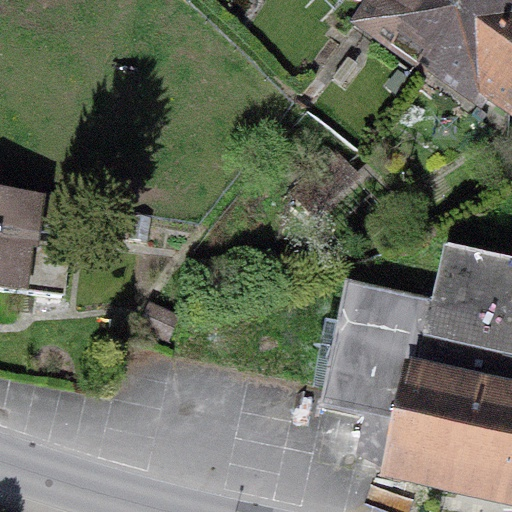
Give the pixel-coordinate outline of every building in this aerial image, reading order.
[(431,56),(471,0),(387,0),(376,16),(431,56)] [(511,0),(471,0),(431,56),(511,111),(511,0)] [(339,161),(294,199),(312,221),(358,183),(339,161)] [(0,300),(55,305),(63,212),(0,206),(0,300)] [(511,500),(511,263),(440,247),(426,311),(344,293),(318,410),(401,428),(391,474),(511,500)]
